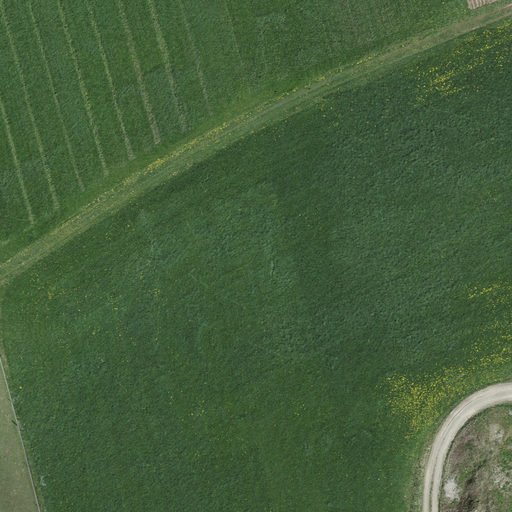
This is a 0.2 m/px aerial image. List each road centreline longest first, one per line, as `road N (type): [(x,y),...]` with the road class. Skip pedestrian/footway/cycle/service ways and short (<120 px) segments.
road 1 (track): [(0,266),(379,58),(511,9)]
road 2 (track): [(431,511),(433,482),(453,440),(480,403),(511,395)]
